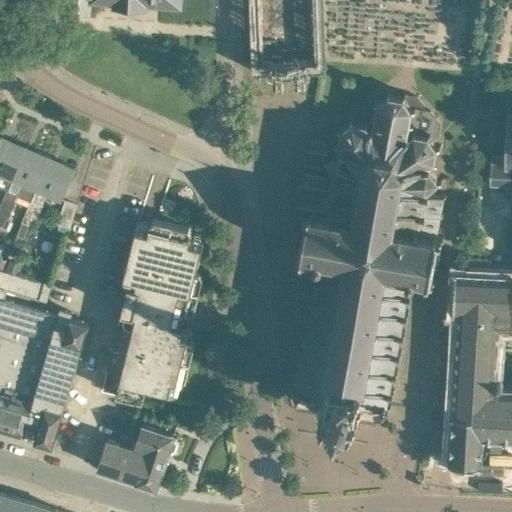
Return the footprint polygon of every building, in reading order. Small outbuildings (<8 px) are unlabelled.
[(66,0),(66,10),(91,12),(92,0),(114,0),(114,1),(147,4),(147,1),(183,4),(182,0),(66,0)] [(320,60),(319,40),(319,39),(317,39),(316,21),(318,21),(318,18),(316,18),(316,1),(317,1),(317,0),(259,0),(261,59),(259,59),(260,62),(320,60)] [(509,80),(499,79),(498,90),(508,91),(509,80)] [(391,405),(392,403),(414,280),(423,282),(423,281),(429,282),(429,276),(431,276),(431,275),(436,276),(444,236),(437,234),(444,195),(446,196),(447,194),(445,194),(445,191),(443,191),(443,193),(427,190),(443,181),(443,179),(438,161),(441,146),(441,144),(437,145),(432,138),(438,133),(440,121),(431,110),(423,108),(424,103),(418,95),(390,90),(388,90),(375,99),(374,101),(371,116),(368,120),(353,117),(351,117),(339,126),(338,127),(341,129),(337,138),(331,137),(330,142),(311,138),(311,136),(310,136),(309,138),(307,137),(296,212),(297,212),(297,214),(301,214),(301,216),(302,216),(296,251),(302,252),(301,253),(302,253),(301,259),(307,260),(316,262),(293,387),(297,388),(298,389),(297,393),(299,393),(300,389),(321,393),(320,394),(323,397),(326,397),(325,404),(317,403),(317,407),(324,408),(323,415),(353,421),(355,414),(362,415),(363,411),(355,410),(357,400),(384,404),(383,409),(385,409),(386,405),(387,405),(387,404),(391,405)] [(492,155),(490,182),(509,183),(508,197),(511,197),(511,112),(508,112),(506,155),(501,155),(501,156),(493,155),(492,155)] [(0,186),(7,189),(27,146),(3,135),(0,143),(0,186)] [(31,200),(51,156),(27,146),(7,189),(0,205),(0,213),(8,217),(18,194),(31,200)] [(38,217),(48,192),(61,199),(76,166),(51,156),(31,200),(17,235),(23,237),(32,214),(38,217)] [(70,227),(77,204),(65,200),(58,223),(70,227)] [(102,390),(128,396),(144,400),(147,386),(175,393),(178,380),(182,381),(187,378),(195,344),(192,339),(189,338),(203,277),(200,272),(197,271),(205,237),(192,234),(193,231),(190,226),(156,218),(151,221),(150,224),(138,221),(124,276),(130,278),(102,390)] [(452,435),(451,461),(482,463),(483,436),(496,437),(511,437),(511,386),(498,386),(500,385),(502,384),(503,382),(503,380),(503,378),(502,376),(501,375),(500,374),(498,374),(497,375),(495,376),(497,331),(500,331),(511,332),(511,327),(511,323),(511,264),(491,263),(491,258),(469,257),(468,271),(456,271),(454,310),(459,311),(453,413),(452,431),(452,435)] [(2,269),(19,274),(23,263),(10,258),(9,261),(6,260),(2,269)] [(0,425),(35,436),(34,439),(54,445),(89,322),(71,316),(73,311),(60,308),(59,313),(37,306),(5,297),(8,289),(39,299),(48,301),(53,283),(45,280),(44,283),(22,276),(19,275),(19,274),(2,269),(0,268),(0,425)] [(177,438),(173,436),(174,433),(144,423),(138,439),(122,434),(120,441),(108,437),(98,466),(137,479),(137,480),(156,486),(168,450),(172,452),(176,450),(179,442),(177,438)] [(57,511),(59,508),(0,491),(0,511),(57,511)]
